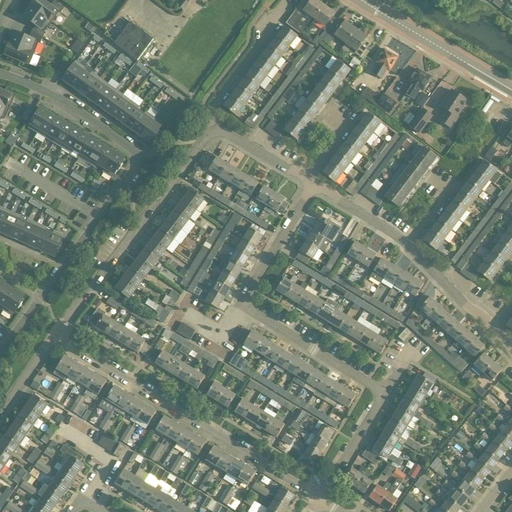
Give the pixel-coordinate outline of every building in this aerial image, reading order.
[(42,0),(35,0),(30,7),(51,22),(59,12),(60,13),(64,8),(54,1),(50,6),(42,0)] [(314,19),(324,6),(316,0),(311,0),(303,10),(314,19)] [(334,13),(324,6),(314,19),(324,26),(322,29),(324,31),(319,37),(317,36),(312,43),(317,46),(320,42),(320,43),(322,41),(328,34),(338,21),(332,16),(334,13)] [(51,22),(30,7),(23,17),(35,26),(31,31),(42,38),(46,33),(44,32),(51,22)] [(302,12),(296,8),(285,22),(301,35),(305,30),(294,22),(302,12)] [(343,25),(338,21),(328,34),(322,41),(328,45),(333,38),(335,36),(345,44),(356,30),(345,22),(343,25)] [(130,22),(114,44),(137,61),(153,39),(130,22)] [(284,27),(276,37),(290,47),(297,37),(284,27)] [(366,38),(356,30),(345,44),(341,49),(347,53),(351,48),(356,52),(354,54),(360,58),(369,45),(364,41),(366,38)] [(10,43),(34,53),(39,42),(40,43),(42,38),(31,31),(28,38),(15,32),(10,43)] [(276,37),(269,47),(282,57),(290,47),(276,37)] [(34,53),(10,43),(5,55),(29,65),(34,53)] [(269,47),(261,57),(275,67),(282,57),(269,47)] [(311,47),(306,53),(310,56),(315,50),(311,47)] [(389,70),(397,57),(384,49),(376,62),(378,64),(373,74),(381,79),(387,69),(389,70)] [(312,58),(315,61),(320,55),(316,52),(312,58)] [(261,57),(254,67),(267,77),(275,67),(261,57)] [(302,66),(307,60),(303,57),(298,63),(302,66)] [(342,81),(350,71),(337,61),(332,58),(324,67),(329,71),(342,81)] [(61,75),(69,65),(64,61),(56,71),(61,75)] [(82,70),(82,71),(85,68),(76,62),(63,80),(71,86),(82,70)] [(313,65),(309,62),(304,68),(308,71),(313,65)] [(139,73),(144,77),(147,74),(150,71),(144,67),(142,70),(139,73)] [(254,67),(246,77),(259,86),(267,77),(254,67)] [(295,76),(299,70),(295,67),(291,73),(295,76)] [(409,82),(411,84),(405,94),(414,99),(420,89),(423,91),(431,77),(417,69),(409,82)] [(71,86),(79,92),(90,76),(89,76),(82,71),(82,70),(71,86)] [(334,91),(342,81),(329,71),(322,81),(334,91)] [(305,75),(301,72),(296,78),(300,81),(305,75)] [(79,92),(86,97),(100,79),(91,73),(89,76),(90,76),(79,92)] [(246,77),(239,87),(252,96),(255,99),(263,89),(259,86),(246,77)] [(287,86),(291,80),(287,77),(283,83),(287,86)] [(86,97),(94,103),(107,84),(100,79),(86,97)] [(297,84),(294,81),(289,88),(293,91),(297,84)] [(334,91),(322,81),(314,91),(327,101),(334,91)] [(94,103),(102,108),(115,90),(107,84),(94,103)] [(239,87),(231,96),(244,106),(252,96),(239,87)] [(280,87),(275,93),(279,97),(284,91),(280,87)] [(361,95),(372,104),(375,106),(381,98),(367,87),(361,95)] [(0,103),(9,108),(15,97),(0,89),(0,103)] [(452,89),(441,107),(446,110),(439,121),(450,128),(457,117),(456,116),(467,99),(452,89)] [(115,90),(102,108),(110,114),(121,99),(123,96),(115,90)] [(126,90),(123,94),(136,105),(139,101),(126,90)] [(290,94),(286,91),(281,97),(285,100),(290,94)] [(319,111),(327,101),(314,91),(306,101),(319,111)] [(421,93),(414,101),(419,106),(426,99),(421,93)] [(384,94),(376,105),(389,114),(397,103),(384,94)] [(130,101),(123,96),(121,99),(110,114),(117,120),(129,104),(128,104),(130,101)] [(244,106),(231,96),(224,106),(237,116),(244,106)] [(272,106),(277,100),(273,97),(268,103),(272,106)] [(136,110),(137,110),(139,107),(130,101),(128,104),(129,104),(117,120),(125,125),(136,110)] [(274,107),(278,110),(282,104),(278,101),(274,107)] [(319,111),(306,101),(299,111),(312,121),(319,111)] [(9,108),(0,103),(0,117),(4,119),(9,108)] [(27,121),(33,110),(28,107),(21,118),(27,121)] [(264,116),(269,110),(265,107),(260,113),(264,116)] [(37,133),(49,113),(40,108),(29,128),(37,133)] [(408,127),(417,134),(431,116),(422,109),(408,127)] [(125,125),(133,131),(144,116),(144,115),(137,110),(136,110),(125,125)] [(275,114),(271,111),(266,117),(270,120),(275,114)] [(304,131),(312,121),(299,111),(291,121),(304,131)] [(133,131),(141,137),(154,118),(146,112),(144,115),(144,116),(133,131)] [(49,113),(37,133),(46,138),(57,118),(49,113)] [(368,113),(360,123),(373,133),(381,123),(368,113)] [(257,126),(261,120),(257,117),(253,123),(257,126)] [(57,118),(46,138),(54,143),(65,123),(57,118)] [(154,118),(141,137),(149,143),(152,138),(153,139),(158,132),(157,131),(162,124),(154,118)] [(269,133),(275,124),(271,121),(264,129),(269,133)] [(304,131),(291,121),(284,131),(297,140),(304,131)] [(65,123),(54,143),(62,148),(74,128),(65,123)] [(360,123),(353,133),(365,143),(373,133),(360,123)] [(269,133),(273,136),(279,127),(275,124),(269,133)] [(279,127),(273,136),(277,139),(284,131),(279,127)] [(74,128),(62,148),(71,153),(73,150),(72,149),(82,133),(74,128)] [(511,143),(511,129),(507,137),(508,137),(503,144),(509,148),(511,143)] [(72,149),(73,150),(80,154),(90,138),(82,133),(72,149)] [(353,133),(345,143),(358,153),(365,143),(353,133)] [(395,134),(390,140),(395,143),(399,137),(395,134)] [(98,143),(90,138),(80,154),(78,157),(87,162),(98,143)] [(401,138),(397,144),(401,147),(406,141),(401,138)] [(98,143),(87,162),(95,167),(97,164),(107,148),(98,143)] [(345,143),(337,153),(350,163),(358,153),(345,143)] [(387,144),(383,150),(387,153),(391,147),(387,144)] [(490,160),(497,151),(491,147),(484,157),(490,160)] [(115,153),(107,148),(97,164),(105,169),(115,153)] [(394,148),(389,154),(393,157),(398,151),(394,148)] [(415,158),(428,167),(436,157),(423,148),(415,158)] [(105,169),(103,172),(112,177),(117,170),(118,171),(122,163),(121,162),(124,158),(115,153),(105,169)] [(337,153),(330,163),(343,173),(350,163),(337,153)] [(379,163),(384,157),(380,154),(375,160),(379,163)] [(219,177),(227,164),(216,157),(208,170),(219,177)] [(386,167),(390,161),(386,158),(382,164),(386,167)] [(421,177),(428,167),(415,158),(408,168),(421,177)] [(483,160),(476,170),(489,180),(496,170),(483,160)] [(343,173),(330,163),(322,173),(335,183),(343,173)] [(237,170),(227,164),(219,177),(229,183),(237,170)] [(372,173),(376,167),(372,164),(368,170),(372,173)] [(379,168),(374,174),(378,177),(383,171),(379,168)] [(400,178),(413,187),(421,177),(408,168),(400,178)] [(248,177),(237,170),(229,183),(240,190),(248,177)] [(476,170),(468,180),(481,190),(489,180),(476,170)] [(365,174),(360,180),(364,183),(369,177),(365,174)] [(258,183),(248,177),(240,190),(250,196),(258,183)] [(367,184),(371,187),(375,181),(371,177),(367,184)] [(406,197),(413,187),(400,178),(393,188),(406,197)] [(468,180),(461,190),(474,200),(481,190),(468,180)] [(356,193),(361,187),(357,184),(353,190),(356,193)] [(372,188),(371,187),(367,184),(360,193),(365,197),(366,196),(372,188)] [(204,185),(201,191),(208,195),(211,189),(204,185)] [(266,206),(274,193),(264,187),(256,199),(266,206)] [(370,200),(377,191),(372,188),(366,196),(370,200)] [(393,188),(385,198),(398,207),(406,197),(393,188)] [(190,190),(183,200),(196,210),(204,200),(190,190)] [(461,190),(453,200),(466,210),(474,200),(461,190)] [(374,203),(381,194),(377,191),(370,200),(374,203)] [(507,194),(503,191),(499,197),(503,200),(507,194)] [(218,201),(221,196),(215,192),(212,197),(218,201)] [(266,206),(277,213),(277,212),(282,215),(288,205),(283,202),(285,200),(274,193),(266,206)] [(381,194),(374,203),(378,206),(385,198),(381,194)] [(230,208),(233,203),(227,199),(224,204),(230,208)] [(183,200),(175,210),(189,220),(196,210),(183,200)] [(453,200),(446,210),(459,220),(466,210),(453,200)] [(491,207),(495,210),(500,204),(496,201),(491,207)] [(240,214),(243,209),(236,205),(233,210),(240,214)] [(506,208),(502,205),(498,211),(501,214),(506,208)] [(175,210),(168,219),(181,230),(189,220),(175,210)] [(446,210),(438,220),(451,230),(459,220),(446,210)] [(484,217),(488,220),(492,214),(488,211),(484,217)] [(0,212),(0,232),(1,233),(9,216),(9,215),(1,212),(0,212)] [(1,233),(10,237),(18,219),(18,220),(20,216),(10,212),(9,215),(9,216),(1,233)] [(228,218),(222,214),(218,221),(224,225),(228,218)] [(252,214),(249,220),(255,224),(259,218),(252,214)] [(499,218),(495,215),(490,221),(494,224),(499,218)] [(10,237),(19,241),(27,223),(26,223),(18,220),(18,219),(10,237)] [(168,219),(160,229),(174,240),(181,230),(168,219)] [(319,220),(313,231),(325,239),(332,243),(341,228),(326,219),(324,223),(319,220)] [(19,241),(28,245),(35,227),(36,227),(37,224),(28,220),(26,223),(27,223),(19,241)] [(438,220),(431,230),(444,240),(451,230),(438,220)] [(229,221),(225,227),(231,231),(235,224),(229,221)] [(263,221),(259,226),(266,230),(269,225),(263,221)] [(476,227),(480,230),(485,224),(481,221),(476,227)] [(483,230),(487,233),(492,227),(488,224),(483,230)] [(44,231),(36,227),(35,227),(28,245),(36,249),(44,231)] [(250,228),(243,238),(256,246),(263,236),(250,228)] [(160,229),(153,239),(166,250),(174,240),(160,229)] [(209,235),(215,239),(219,233),(213,229),(209,235)] [(444,240),(431,230),(423,240),(436,250),(444,240)] [(36,249),(45,252),(53,235),(52,235),(44,231),(36,249)] [(224,241),(228,235),(223,231),(219,238),(224,241)] [(313,231),(306,241),(319,249),(322,251),(325,247),(322,245),(325,239),(313,231)] [(469,237),(473,240),(477,234),(473,231),(469,237)] [(53,235),(45,252),(54,257),(57,252),(58,253),(62,245),(60,244),(64,236),(54,232),(52,235),(53,235)] [(511,251),(511,237),(506,233),(499,242),(511,252),(511,251)] [(484,237),(481,234),(476,240),(480,243),(484,237)] [(215,239),(209,235),(205,242),(211,246),(215,239)] [(344,236),(340,242),(345,246),(349,239),(344,236)] [(243,238),(237,249),(250,257),(256,246),(243,238)] [(153,239),(145,249),(159,259),(166,250),(153,239)] [(319,249),(306,241),(300,252),(296,258),(306,265),(310,258),(313,260),(319,249)] [(461,247),(465,250),(470,244),(466,241),(461,247)] [(218,252),(222,245),(217,242),(213,248),(218,252)] [(358,261),(365,249),(355,242),(347,255),(358,261)] [(504,262),(511,252),(499,242),(492,252),(504,262)] [(477,246),(473,243),(469,250),(472,252),(477,246)] [(199,252),(205,256),(209,249),(203,246),(199,252)] [(339,256),(343,249),(338,246),(334,253),(339,256)] [(145,249),(138,259),(151,269),(159,259),(145,249)] [(250,257),(237,249),(230,259),(243,267),(250,257)] [(376,255),(365,249),(358,261),(368,268),(376,255)] [(454,257),(458,260),(462,254),(458,251),(454,257)] [(504,262),(492,252),(484,261),(497,271),(504,262)] [(215,256),(210,253),(206,259),(211,263),(215,256)] [(461,259),(465,262),(470,256),(466,253),(461,259)] [(202,261),(196,257),(192,263),(198,267),(202,261)] [(327,264),(332,267),(336,261),(331,257),(327,264)] [(381,283),(384,278),(392,265),(381,258),(370,276),(381,283)] [(138,259),(130,269),(144,279),(151,269),(138,259)] [(230,259),(224,270),(237,277),(243,267),(230,259)] [(465,262),(461,259),(456,267),(461,271),(466,263),(465,262)] [(298,269),(301,264),(294,260),(291,265),(298,269)] [(490,281),(497,271),(484,261),(477,271),(490,281)] [(205,273),(209,266),(204,263),(200,269),(205,273)] [(464,276),(471,267),(467,264),(460,273),(464,276)] [(402,271),(392,265),(384,278),(394,284),(402,271)] [(309,276),(312,271),(306,267),(303,272),(309,276)] [(475,270),(471,267),(464,276),(468,279),(475,270)] [(186,274),(192,278),(196,271),(190,268),(186,274)] [(130,269),(123,278),(136,289),(144,279),(130,269)] [(237,277),(224,270),(218,280),(231,288),(237,277)] [(475,270),(468,279),(473,282),(479,273),(475,270)] [(394,284),(404,290),(412,277),(402,271),(394,284)] [(199,283),(203,277),(197,273),(193,280),(199,283)] [(319,282),(322,277),(316,273),(313,278),(319,282)] [(276,291),(287,297),(295,285),(298,279),(293,276),(289,281),(284,278),(276,291)] [(341,286),(344,281),(338,277),(335,282),(341,286)] [(412,277),(404,290),(403,294),(407,297),(409,293),(415,297),(423,284),(412,277)] [(136,289),(123,278),(115,288),(129,299),(136,289)] [(186,288),(189,282),(183,278),(179,284),(186,288)] [(329,289),(332,283),(326,279),(323,285),(329,289)] [(218,280),(211,291),(224,298),(231,288),(218,280)] [(295,285),(287,297),(297,304),(305,291),(308,285),(303,282),(300,287),(295,285)] [(192,294),(196,287),(191,284),(187,291),(192,294)] [(350,284),(346,289),(353,293),(356,288),(350,284)] [(15,291),(7,286),(0,296),(0,303),(4,307),(5,307),(15,291)] [(337,286),(334,291),(340,295),(343,290),(337,286)] [(170,299),(177,302),(181,296),(172,290),(168,297),(170,299)] [(5,307),(4,307),(3,310),(12,315),(16,308),(18,309),(22,302),(21,301),(24,296),(15,291),(5,307)] [(224,298),(211,291),(205,301),(218,309),(224,298)] [(315,297),(305,291),(297,304),(307,310),(315,297)] [(350,301),(353,296),(347,292),(344,297),(350,301)] [(366,294),(362,299),(369,303),(372,298),(366,294)] [(116,310),(121,302),(111,295),(106,303),(116,310)] [(326,304),(315,297),(307,310),(318,316),(326,304)] [(420,309),(429,317),(439,306),(430,298),(420,309)] [(177,302),(170,299),(164,309),(170,313),(177,302)] [(326,304),(318,316),(328,323),(336,310),(339,305),(329,299),(326,304)] [(354,304),(361,308),(364,303),(357,299),(354,304)] [(376,300),(373,305),(379,309),(382,304),(376,300)] [(131,308),(124,304),(121,309),(128,313),(131,308)] [(368,305),(365,310),(371,314),(374,309),(368,305)] [(155,312),(157,313),(154,318),(164,324),(170,313),(164,309),(159,306),(155,312)] [(429,317),(438,325),(448,314),(439,306),(429,317)] [(390,316),(394,311),(387,307),(384,312),(390,316)] [(95,328),(106,334),(114,322),(103,316),(104,314),(98,310),(89,321),(97,326),(95,328)] [(132,315),(138,319),(141,314),(135,310),(132,315)] [(346,316),(336,310),(328,323),(338,329),(346,316)] [(381,320),(384,315),(378,311),(375,316),(381,320)] [(398,314),(395,319),(402,323),(405,318),(398,314)] [(457,322),(448,314),(438,325),(447,333),(457,322)] [(357,323),(346,316),(338,329),(349,335),(357,323)] [(152,321),(145,317),(142,322),(149,326),(152,321)] [(349,335),(359,342),(370,324),(360,318),(357,323),(349,335)] [(388,318),(385,323),(392,327),(395,322),(388,318)] [(114,322),(106,334),(116,341),(124,328),(114,322)] [(447,333),(456,341),(466,330),(457,322),(447,333)] [(176,332),(180,335),(186,325),(182,323),(176,332)] [(419,328),(413,323),(409,328),(415,333),(419,328)] [(127,324),(124,328),(116,341),(127,347),(135,334),(137,330),(127,324)] [(380,330),(370,324),(359,342),(369,348),(377,335),(380,330)] [(185,337),(191,328),(186,325),(180,335),(185,337)] [(191,328),(185,337),(190,340),(195,331),(191,328)] [(403,342),(411,333),(406,328),(397,337),(403,342)] [(475,339),(466,330),(456,341),(453,344),(457,348),(460,345),(465,350),(475,339)] [(244,344),(254,350),(262,337),(252,331),(244,344)] [(422,331),(419,336),(424,341),(428,336),(422,331)] [(170,338),(177,342),(180,337),(173,333),(170,338)] [(135,334),(127,347),(138,354),(145,341),(135,334)] [(377,335),(369,348),(380,355),(388,342),(377,335)] [(272,344),(262,337),(254,350),(264,357),(272,344)] [(484,347),(475,339),(465,350),(475,358),(484,347)] [(190,344),(184,340),(181,345),(187,349),(190,344)] [(433,349),(437,345),(432,340),(428,344),(433,349)] [(275,363),(283,350),(272,344),(264,357),(275,363)] [(191,351),(198,355),(201,350),(194,346),(191,351)] [(441,348),(437,352),(442,357),(446,353),(441,348)] [(293,357),(283,350),(275,363),(285,370),(293,357)] [(166,370),(173,357),(163,351),(155,364),(166,370)] [(209,362),(212,357),(206,353),(203,358),(209,362)] [(483,373),(493,362),(483,354),(473,365),(483,373)] [(64,380),(66,377),(75,362),(64,356),(53,374),(64,380)] [(451,365),(455,361),(450,356),(446,360),(451,365)] [(166,370),(176,377),(184,364),(173,357),(166,370)] [(285,370),(295,376),(304,363),(293,357),(285,370)] [(231,365),(238,369),(241,364),(234,360),(231,365)] [(66,377),(77,383),(85,369),(75,362),(66,377)] [(502,370),(493,362),(483,373),(492,382),(502,370)] [(314,370),(304,363),(295,376),(293,381),(298,384),(301,379),(306,383),(314,370)] [(186,383),(194,370),(184,364),(176,377),(186,383)] [(460,373),(464,369),(459,364),(455,368),(460,373)] [(222,370),(228,374),(231,368),(225,365),(222,370)] [(241,371),(248,375),(251,370),(244,366),(241,371)] [(77,383),(87,389),(96,375),(85,369),(77,383)] [(205,377),(194,370),(186,383),(197,389),(205,377)] [(324,376),(314,370),(306,383),(316,389),(324,376)] [(242,375),(235,371),(232,376),(239,380),(242,375)] [(466,382),(472,375),(467,371),(461,378),(466,382)] [(252,378),(258,382),(261,377),(255,373),(252,378)] [(436,380),(425,374),(422,378),(419,376),(412,387),(426,396),(427,396),(435,383),(436,380)] [(96,375),(87,389),(84,394),(95,401),(106,382),(96,375)] [(327,395),(334,383),(324,376),(316,389),(327,395)] [(262,384),(269,388),(272,383),(265,379),(262,384)] [(247,385),(254,389),(257,384),(251,380),(247,385)] [(476,390),(481,384),(477,380),(471,386),(476,390)] [(56,393),(59,395),(64,386),(58,382),(53,390),(57,392),(56,393)] [(206,395),(217,401),(225,389),(214,382),(206,395)] [(345,389),(334,383),(327,395),(337,402),(345,389)] [(272,390),(279,394),(282,389),(276,385),(272,390)] [(37,391),(46,396),(49,391),(40,386),(37,391)] [(116,407),(125,393),(114,386),(105,400),(116,407)] [(412,387),(405,397),(420,406),(426,396),(412,387)] [(267,397),(271,392),(264,388),(261,393),(267,397)] [(225,389),(217,401),(228,408),(235,395),(225,389)] [(345,389),(337,402),(348,408),(355,396),(345,389)] [(55,401),(59,395),(56,393),(57,392),(53,390),(52,393),(49,398),(55,401)] [(282,396),(289,400),(292,395),(286,391),(282,396)] [(135,399),(125,393),(116,407),(114,411),(124,417),(126,413),(135,399)] [(34,395),(27,406),(41,415),(48,405),(34,395)] [(79,395),(74,403),(78,405),(77,406),(80,408),(85,399),(79,395)] [(271,400),(278,404),(281,399),(274,395),(271,400)] [(433,396),(432,398),(430,402),(436,406),(440,400),(433,396)] [(405,397),(399,408),(418,420),(420,417),(422,414),(417,411),(420,406),(405,397)] [(303,402),(296,398),(293,403),(300,407),(303,402)] [(145,405),(135,399),(126,413),(132,416),(130,420),(135,423),(137,419),(145,405)] [(234,412),(245,419),(253,406),(242,400),(234,412)] [(440,400),(436,406),(443,410),(447,404),(440,400)] [(288,410),(291,405),(285,401),(282,406),(288,410)] [(78,405),(74,403),(70,410),(76,414),(80,408),(77,406),(78,405)] [(304,409),(310,413),(313,408),(307,404),(304,409)] [(156,412),(145,405),(137,419),(147,426),(156,412)] [(511,409),(506,405),(503,409),(511,416),(511,417),(509,422),(511,424),(511,409)] [(27,406),(20,416),(34,425),(41,415),(27,406)] [(255,425),(263,413),(253,406),(245,419),(255,425)] [(427,421),(420,417),(418,420),(399,408),(392,418),(407,428),(411,421),(416,424),(417,423),(424,427),(427,421)] [(293,421),(292,422),(300,427),(303,422),(301,420),(305,413),(299,409),(293,419),(293,421)] [(314,416),(321,420),(324,414),(317,410),(314,416)] [(60,424),(65,418),(59,413),(54,420),(60,424)] [(108,413),(104,420),(107,422),(106,423),(109,425),(114,416),(108,413)] [(274,419),(263,413),(255,425),(266,432),(274,419)] [(501,432),(511,440),(511,424),(509,422),(499,414),(495,418),(505,426),(501,432)] [(20,416),(13,426),(26,436),(34,425),(20,416)] [(166,437),(174,423),(164,416),(155,430),(166,437)] [(334,421),(328,417),(325,422),(331,426),(334,421)] [(392,418),(386,429),(400,438),(401,437),(407,428),(392,418)] [(274,419),(266,432),(276,438),(284,426),(274,419)] [(107,422),(104,420),(99,428),(105,432),(109,425),(106,423),(107,422)] [(434,425),(427,421),(424,427),(430,431),(434,425)] [(298,431),(300,427),(292,422),(290,426),(298,431)] [(185,429),(174,423),(166,437),(176,443),(185,429)] [(511,440),(501,432),(491,424),(488,428),(498,436),(494,441),(505,451),(511,442),(511,440)] [(129,425),(124,433),(127,434),(127,436),(130,438),(135,429),(129,425)] [(314,428),(311,433),(327,443),(333,433),(322,425),(318,431),(314,428)] [(13,426),(5,436),(19,446),(26,436),(13,426)] [(45,434),(50,438),(55,432),(49,427),(45,434)] [(187,450),(195,436),(185,429),(176,443),(187,450)] [(386,429),(379,440),(394,449),(398,443),(400,438),(386,429)] [(127,434),(124,433),(120,441),(126,444),(130,438),(127,436),(127,434)] [(321,453),(327,443),(311,433),(304,443),(309,446),(321,453)] [(505,451),(494,441),(484,433),(480,437),(491,445),(486,451),(498,460),(505,451)] [(50,438),(45,434),(40,440),(46,444),(50,438)] [(103,447),(108,438),(104,435),(98,444),(103,447)] [(5,436),(0,443),(0,447),(12,456),(19,446),(5,436)] [(206,442),(195,436),(187,450),(197,456),(206,442)] [(284,436),(281,441),(289,446),(292,441),(284,436)] [(404,444),(411,448),(414,442),(407,438),(405,440),(401,437),(400,438),(398,443),(403,446),(404,444)] [(107,450),(113,440),(108,438),(103,447),(107,450)] [(113,440),(107,450),(112,452),(117,443),(113,440)] [(391,465),(397,469),(397,470),(403,461),(391,454),(394,449),(379,440),(373,451),(387,460),(388,459),(392,462),(391,465)] [(421,446),(414,442),(411,448),(417,452),(421,446)] [(156,453),(159,455),(164,447),(158,443),(153,450),(156,452),(156,453)] [(479,460),(490,470),(498,460),(486,451),(476,443),(473,447),(480,452),(479,453),(482,455),(479,460)] [(119,444),(113,455),(119,458),(125,447),(119,444)] [(63,467),(76,476),(84,466),(79,462),(82,458),(64,445),(60,451),(69,458),(63,467)] [(314,464),(321,453),(309,446),(303,457),(314,464)] [(0,447),(0,462),(5,466),(12,456),(0,447)] [(215,467),(224,453),(214,447),(205,461),(215,467)] [(31,454),(37,458),(41,452),(35,448),(31,454)] [(51,459),(55,453),(48,448),(43,454),(51,459)] [(371,462),(376,455),(367,448),(362,455),(371,462)] [(156,452),(153,450),(149,458),(155,462),(159,455),(156,453),(156,452)] [(128,462),(132,464),(138,455),(134,452),(128,462)] [(476,464),(471,470),(483,479),(490,470),(479,460),(469,452),(465,456),(476,464)] [(224,453),(215,467),(226,473),(235,459),(224,453)] [(37,458),(31,454),(26,460),(32,464),(37,458)] [(376,455),(371,462),(376,465),(380,458),(376,455)] [(179,456),(174,463),(177,465),(176,466),(179,468),(185,459),(179,456)] [(139,468),(143,471),(149,461),(144,459),(139,468)] [(245,466),(235,459),(226,473),(236,480),(245,466)] [(402,472),(414,478),(420,467),(408,460),(402,472)] [(45,469),(46,466),(38,461),(34,467),(41,472),(43,468),(45,469)] [(475,489),(483,479),(471,470),(461,461),(458,466),(468,474),(464,479),(475,489)] [(177,465),(174,463),(169,471),(176,474),(179,468),(176,466),(177,465)] [(159,468),(155,465),(149,474),(154,477),(159,468)] [(43,468),(41,472),(49,477),(51,474),(53,471),(46,466),(45,469),(43,468)] [(245,466),(236,480),(247,486),(256,472),(245,466)] [(55,469),(53,471),(51,474),(56,477),(69,486),(76,476),(63,467),(60,472),(55,469)] [(344,480),(354,487),(366,470),(361,467),(357,472),(352,469),(344,480)] [(17,474),(22,478),(27,472),(21,468),(17,474)] [(402,473),(397,470),(397,469),(392,476),(397,480),(402,473)] [(115,484),(126,491),(134,477),(123,470),(115,484)] [(370,473),(366,470),(354,487),(364,495),(372,483),(366,479),(370,473)] [(475,489),(464,479),(454,471),(450,475),(461,483),(456,489),(468,498),(475,489)] [(164,484),(170,475),(170,474),(165,472),(160,481),(164,484)] [(208,473),(203,481),(206,482),(205,484),(209,486),(214,477),(208,473)] [(406,476),(402,473),(397,480),(401,483),(406,476)] [(22,478),(17,474),(12,480),(18,485),(22,478)] [(69,486),(56,477),(49,487),(62,496),(69,486)] [(126,491),(136,497),(144,483),(134,477),(126,491)] [(175,478),(173,481),(170,487),(175,490),(180,481),(177,479),(175,478)] [(30,489),(32,487),(24,481),(20,487),(26,492),(29,488),(30,489)] [(206,482),(203,481),(198,488),(205,492),(209,486),(205,484),(206,482)] [(461,508),(468,498),(456,489),(446,481),(443,485),(453,493),(449,498),(461,508)] [(261,491),(263,487),(255,482),(251,489),(258,493),(260,490),(261,491)] [(369,498),(379,505),(392,486),(387,482),(382,489),(377,486),(369,498)] [(136,497),(146,503),(155,489),(144,483),(136,497)] [(44,484),(39,491),(37,494),(42,498),(55,507),(62,496),(49,487),(44,484)] [(146,503),(157,510),(165,496),(160,492),(163,487),(158,484),(155,489),(146,503)] [(186,484),(180,493),(185,496),(190,487),(186,484)] [(226,496),(229,498),(235,490),(229,486),(224,493),(227,495),(226,496)] [(397,490),(392,486),(379,505),(388,511),(397,501),(392,497),(397,490)] [(39,491),(32,487),(30,489),(29,488),(26,492),(35,497),(37,494),(39,491)] [(260,490),(258,493),(267,498),(270,492),(263,487),(261,491),(260,490)] [(7,488),(3,494),(8,498),(13,492),(7,488)] [(281,488),(274,499),(288,507),(295,496),(281,488)] [(446,502),(441,508),(446,511),(457,511),(461,508),(449,498),(438,490),(435,494),(446,502)] [(201,493),(197,491),(191,500),(196,503),(201,493)] [(227,495),(224,493),(219,501),(225,505),(229,498),(226,496),(227,495)] [(8,498),(3,494),(0,497),(0,507),(1,509),(8,498)] [(157,510),(160,511),(169,511),(176,502),(165,496),(157,510)] [(251,507),(254,501),(247,496),(243,502),(251,507)] [(207,497),(201,506),(206,509),(212,500),(207,497)] [(42,498),(35,508),(40,511),(51,511),(55,507),(42,498)] [(272,511),(285,511),(288,507),(274,499),(268,509),(272,511)] [(184,511),(186,508),(189,503),(184,500),(181,505),(176,502),(169,511),(184,511)] [(438,511),(437,511),(446,511),(441,508),(431,500),(428,504),(438,511)] [(16,510),(18,507),(9,502),(5,508),(11,511),(12,511),(14,509),(16,510)] [(218,503),(217,504),(211,511),(218,511),(222,506),(218,503)]
